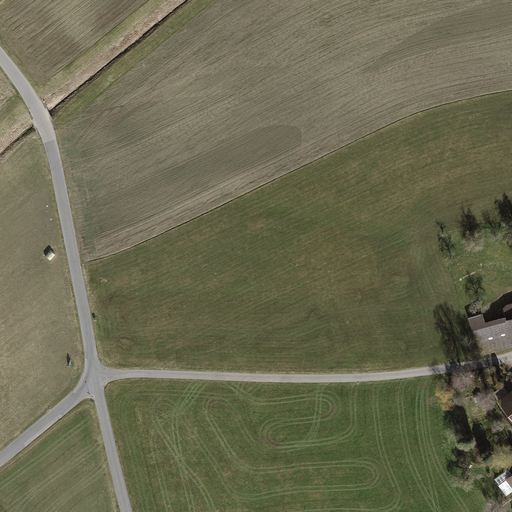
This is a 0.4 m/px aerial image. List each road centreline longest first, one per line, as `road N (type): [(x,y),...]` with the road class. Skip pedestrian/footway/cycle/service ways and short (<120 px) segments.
road 1 (tertiary): [(0,54),(49,138),(96,380)]
road 2 (tertiary): [(0,462),(96,380)]
